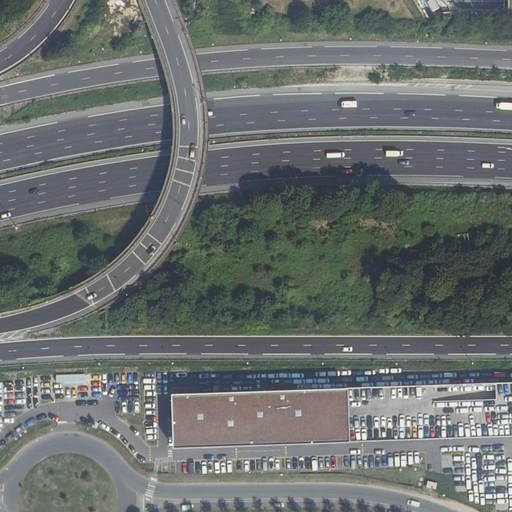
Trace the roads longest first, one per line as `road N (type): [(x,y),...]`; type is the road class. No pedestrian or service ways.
road 1 (motorway): [(0,203),(199,168),(319,159),(511,164)]
road 2 (motorway): [(511,116),(379,111),(210,119),(0,154)]
road 3 (motorway): [(511,59),(274,56),(159,66),(0,95)]
road 4 (motorway): [(0,353),(511,345)]
road 5 (motorway): [(0,325),(43,316),(117,279),(167,215),(187,150),(188,111),(155,0)]
road 6 (tertiary): [(441,511),(364,492),(170,492),(122,474)]
road 7 (tertiary): [(160,511),(321,505),(388,511)]
road 8 (tertiary): [(122,474),(97,448),(64,440),(28,454),(16,468)]
